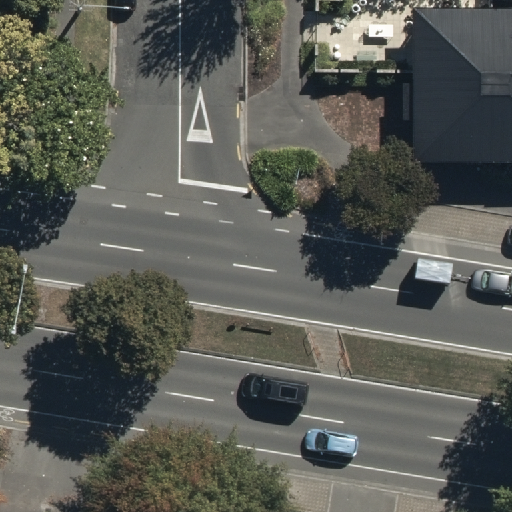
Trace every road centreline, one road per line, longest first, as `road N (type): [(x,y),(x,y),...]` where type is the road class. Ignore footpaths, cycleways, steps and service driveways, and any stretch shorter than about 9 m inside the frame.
road 1 (primary): [(511,453),(0,371)]
road 2 (primary): [(175,255),(511,310)]
road 3 (residential): [(177,0),(175,255)]
road 4 (primary): [(0,229),(175,255)]
